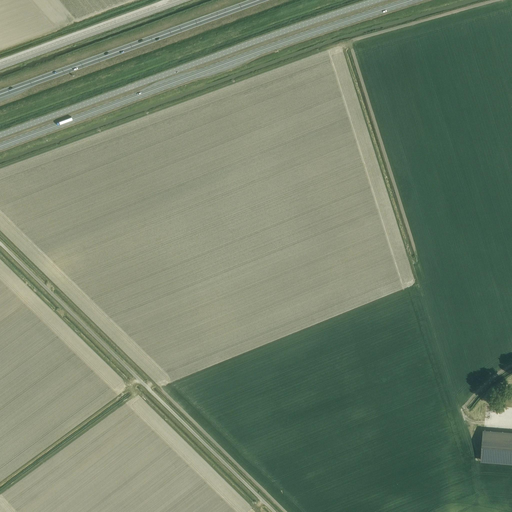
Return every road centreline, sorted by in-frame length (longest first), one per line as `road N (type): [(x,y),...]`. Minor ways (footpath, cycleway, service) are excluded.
road 1 (secondary): [(0,146),(413,0)]
road 2 (unclassified): [(378,0),(0,135)]
road 3 (track): [(256,495),(0,242)]
road 4 (trunk): [(259,0),(0,94)]
road 5 (secondary): [(0,66),(183,0)]
